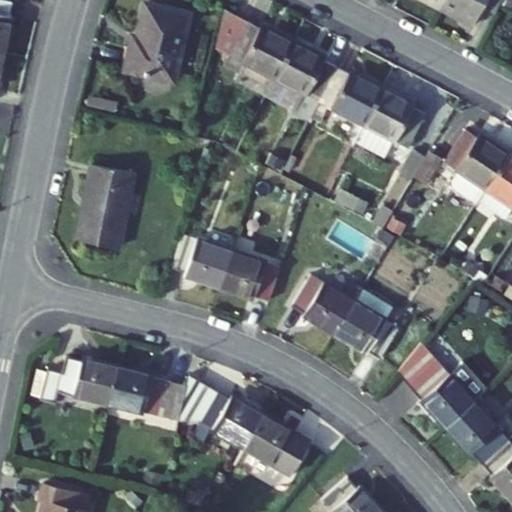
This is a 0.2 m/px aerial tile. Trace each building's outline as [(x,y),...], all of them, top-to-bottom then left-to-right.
[(0,0),(0,51),(1,52),(9,17),(0,14),(0,12),(2,0),(0,0)] [(138,0),(129,49),(120,47),(115,70),(164,80),(181,4),(155,0),(138,0)] [(269,67),(290,26),(256,8),(252,15),(223,0),(214,0),(207,35),(269,67)] [(433,0),(460,14),(467,0),(471,0),(484,7),(486,0),(433,0)] [(313,51),(317,42),(290,26),(269,67),(311,89),(326,58),(313,51)] [(344,56),(339,65),(326,58),(311,89),(357,114),(378,75),(344,56)] [(401,98),(405,90),(378,75),(357,114),(346,135),(378,151),(389,132),(397,136),(413,105),(401,98)] [(464,126),(450,117),(432,144),(479,175),(503,139),(469,118),(464,126)] [(414,148),(396,138),(383,162),(401,171),(403,167),(414,148)] [(511,144),(503,139),(479,175),(474,184),(500,200),(505,192),(511,196),(511,144)] [(431,148),(418,141),(414,148),(403,167),(416,174),(431,148)] [(111,241),(126,168),(84,160),(68,232),(111,241)] [(229,238),(178,223),(169,252),(187,257),(183,266),(218,276),(229,238)] [(268,283),(277,253),(229,238),(218,276),(252,285),(256,278),(268,283)] [(308,299),(303,308),(333,325),(354,290),(308,264),(295,291),(308,299)] [(361,277),(354,290),(333,325),(367,344),(372,335),(384,342),(398,315),(384,307),(391,294),(361,277)] [(422,386),(416,391),(442,418),(471,392),(473,390),(482,381),(455,354),(445,363),(417,333),(397,359),(422,386)] [(71,372),(55,368),(48,398),(63,403),(66,393),(117,404),(127,364),(92,357),(91,362),(74,358),(71,372)] [(163,378),(163,373),(127,364),(117,404),(185,420),(189,406),(195,385),(163,378)] [(237,394),(199,372),(195,385),(189,406),(254,443),(275,407),(243,388),(237,394)] [(465,442),(471,438),(481,449),(505,427),(471,392),(442,418),(465,442)] [(303,432),(308,426),(275,407),(254,443),(297,467),(314,438),(303,432)] [(491,460),(486,464),(511,491),(511,434),(505,427),(481,449),(491,460)] [(352,473),(325,496),(338,511),(387,511),(392,508),(372,483),(364,488),(352,473)] [(47,502),(54,504),(51,511),(93,511),(98,493),(54,481),(47,502)]
